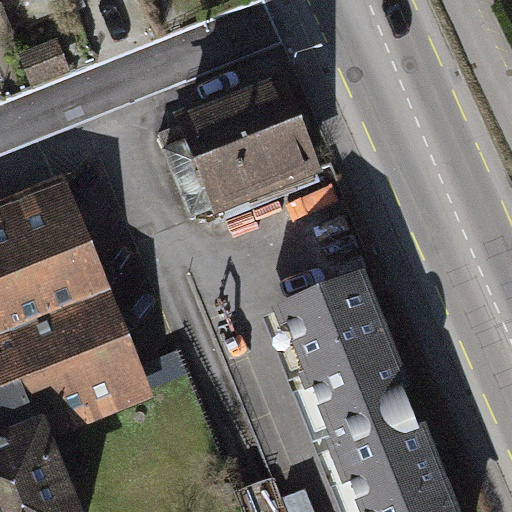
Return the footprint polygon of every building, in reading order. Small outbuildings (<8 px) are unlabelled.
[(57,39),(17,54),(29,87),(69,72),(57,39)] [(282,72),(175,112),(212,212),(320,172),(282,72)] [(0,202),(0,457),(51,438),(150,400),(64,178),(0,202)] [(456,511),(359,272),(268,309),(350,511),(456,511)] [(0,511),(79,511),(51,438),(0,457),(0,511)]
